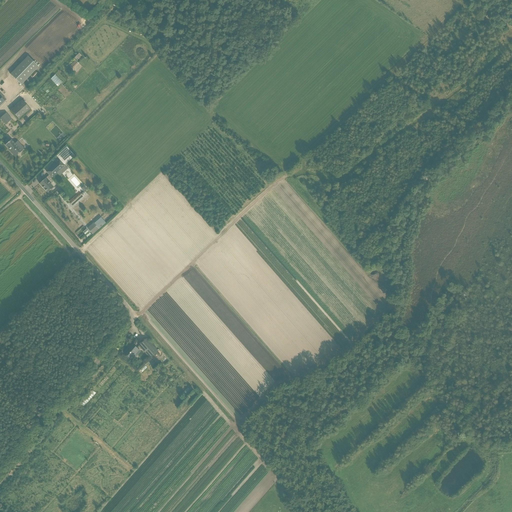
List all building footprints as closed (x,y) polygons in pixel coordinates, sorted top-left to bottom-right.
[(116,13),(123,18),(126,14),(120,9),(116,13)] [(27,56),(10,74),(21,85),(38,67),(27,56)] [(76,71),(81,65),(77,61),(72,67),(76,71)] [(0,92),(0,94),(7,102),(8,100),(1,92),(0,92)] [(10,110),(19,120),(30,109),(21,100),(10,110)] [(6,113),(0,118),(5,125),(12,119),(6,113)] [(22,151),(11,140),(9,141),(7,139),(4,141),(7,144),(5,145),(10,150),(9,151),(15,157),(22,151)] [(59,160),(48,170),(51,173),(49,175),(52,178),(57,173),(60,176),(68,169),(65,166),(65,165),(75,156),(67,147),(56,156),(59,160)] [(272,178),(276,173),(271,168),(267,173),(272,178)] [(45,178),(39,184),(47,193),(53,187),(45,178)] [(96,225),(89,231),(93,234),(99,229),(96,225)] [(387,287),(389,284),(387,282),(381,287),(385,292),(388,289),(387,287)] [(160,357),(157,352),(158,351),(146,339),(139,346),(142,349),(150,358),(151,358),(155,362),(160,357)] [(138,350),(135,347),(132,344),(124,353),(128,356),(131,359),(138,350)] [(182,395),(186,398),(195,388),(190,384),(182,395)] [(88,391),(78,402),(80,404),(91,393),(88,391)]
